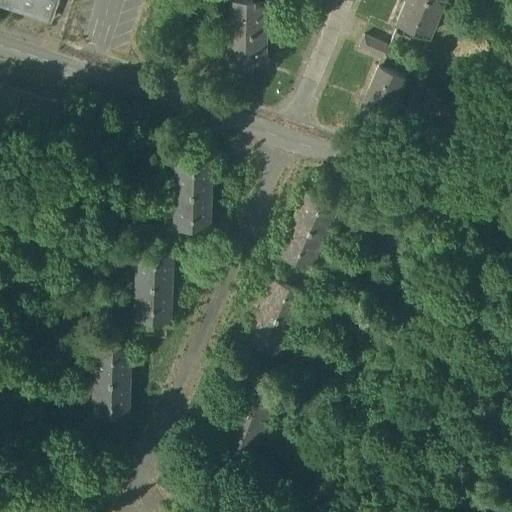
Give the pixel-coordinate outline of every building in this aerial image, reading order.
[(0,0),(0,2),(52,19),(57,0),(0,0)] [(220,0),(220,62),(259,62),(260,16),(249,16),(249,0),(220,0)] [(397,0),(389,23),(427,36),(439,0),(397,0)] [(377,63),(368,82),(398,96),(408,77),(377,63)] [(73,108),(0,84),(0,113),(64,135),(73,108)] [(210,158),(175,157),(174,192),(205,193),(205,179),(209,179),(210,158)] [(336,202),(305,188),(296,208),(301,210),(295,222),(323,234),(336,202)] [(205,193),(174,192),(173,227),(208,228),(209,206),(205,206),(205,193)] [(323,234),(295,222),(290,235),(286,233),(277,252),(309,266),(323,234)] [(172,249),(136,248),(135,283),(166,284),(166,270),(171,271),(172,249)] [(303,289),(271,275),(263,295),(268,297),(262,309),(289,321),(303,289)] [(166,284),(135,283),(134,318),(169,319),(170,298),(165,297),(166,284)] [(289,321),(262,309),(257,321),(252,319),(244,339),(276,353),(289,321)] [(129,345),(94,344),(93,379),(123,380),(124,366),(129,366),(129,345)] [(258,375),(230,363),(225,376),(246,385),(244,392),(250,394),(258,375)] [(123,380),(93,379),(92,414),(128,415),(128,394),(123,394),(123,380)] [(244,392),(223,440),(249,451),(270,403),(250,394),(244,392)] [(173,494),(165,511),(189,511),(194,503),(173,494)]
